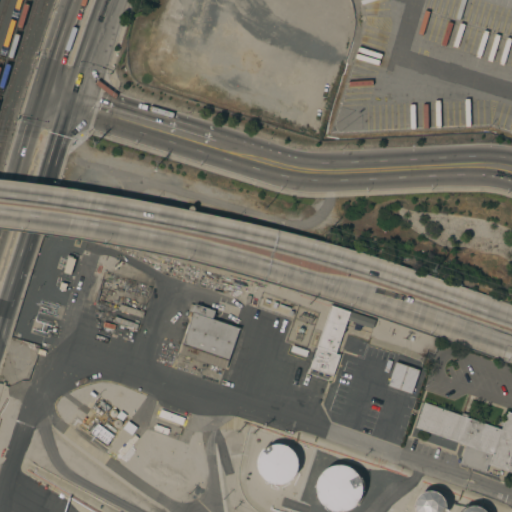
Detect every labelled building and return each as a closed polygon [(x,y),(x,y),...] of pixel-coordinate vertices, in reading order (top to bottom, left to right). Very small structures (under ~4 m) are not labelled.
[(48,253),(66,259),(51,310),(32,304),(48,253)] [(192,312),(187,311),(190,303),(195,305),(195,304),(215,311),(212,319),(239,328),(224,370),(178,353),(192,312)] [(119,304),(143,312),(141,318),(117,310),(119,304)] [(308,368),(330,305),(349,312),(349,311),(375,320),(372,329),(360,325),(359,331),(353,329),(355,323),(346,320),(335,353),(339,355),(332,376),(308,368)] [(39,308),(48,311),(45,323),(35,320),(39,308)] [(109,332),(111,327),(112,328),(114,321),(113,321),(114,316),(137,324),(136,329),(135,328),(132,335),(134,335),(132,340),(109,332)] [(387,386),(395,362),(419,370),(411,394),(387,386)] [(459,464),(465,445),(414,428),(423,402),(501,429),(502,426),(499,425),(502,418),(504,419),(507,411),(511,412),(511,469),(511,472),(488,464),(485,473),(459,464)] [(184,418),(182,425),(158,416),(160,409),(184,418)] [(280,485),(277,485),(270,484),(264,480),(260,474),(258,467),(258,464),(259,457),(263,451),(269,447),(275,445),(282,445),(289,448),(294,453),(296,456),(298,462),(298,466),(296,473),(293,479),(287,483),(280,485)] [(314,469),(319,511),(360,506),(354,464),(314,469)] [(415,511),(415,510),(415,505),(415,502),(418,498),(422,494),(427,492),(432,492),(437,494),(441,497),(444,502),(445,507),(444,511),(415,511)]
